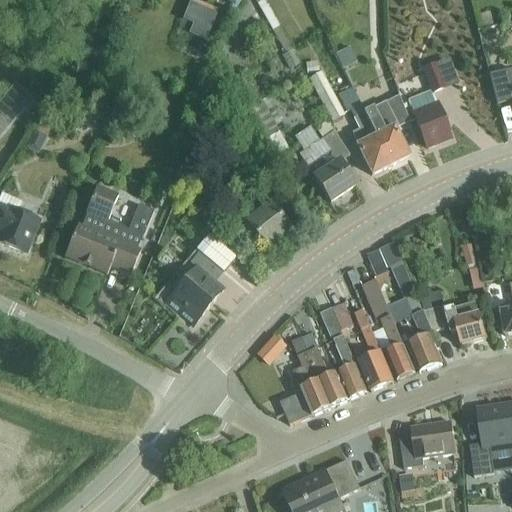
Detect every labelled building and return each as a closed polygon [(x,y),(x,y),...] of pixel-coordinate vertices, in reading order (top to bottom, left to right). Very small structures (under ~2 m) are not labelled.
[(195,0),(186,27),(212,36),(223,6),(204,0),(195,0)] [(244,0),(218,50),(226,62),(257,12),(251,0),(244,0)] [(254,0),(285,55),(293,51),(264,0),(254,0)] [(355,46),(341,49),(348,83),(362,81),(355,46)] [(424,74),(432,92),(433,96),(444,92),(436,70),(424,74)] [(511,71),(489,77),(496,108),(511,104),(511,71)] [(308,82),(332,125),(344,118),(321,75),(308,82)] [(361,108),(354,97),(351,91),(338,98),(347,115),(350,113),(360,132),(351,136),(372,179),(391,169),(364,116),(361,108)] [(433,96),(432,92),(408,101),(427,152),(451,143),(433,96)] [(387,105),(364,116),(391,169),(409,160),(395,132),(410,125),(399,99),(388,105),(387,105)] [(298,157),(314,181),(330,206),(355,190),(339,166),(350,159),(326,124),(315,131),(321,141),(319,143),(309,129),(293,139),(303,153),(298,157)] [(25,149),(38,156),(46,140),(33,133),(25,149)] [(243,133),(227,147),(220,138),(204,150),(210,158),(206,161),(215,173),(252,144),(243,133)] [(87,216),(88,216),(83,229),(78,228),(65,260),(108,277),(111,269),(131,278),(141,254),(137,252),(143,239),(144,240),(155,214),(140,207),(129,232),(109,223),(119,199),(98,190),(87,216)] [(0,246),(26,257),(39,223),(9,211),(9,212),(0,207),(0,246)] [(254,236),(266,251),(289,233),(270,209),(258,218),(250,207),(226,225),(242,245),(254,236)] [(211,232),(200,248),(230,270),(242,254),(211,232)] [(223,276),(199,255),(190,266),(196,271),(166,306),(193,328),(223,293),(215,285),(223,276)] [(416,298),(412,289),(402,264),(391,269),(406,303),(416,298)] [(476,267),(477,286),(487,286),(486,267),(476,267)] [(376,283),(362,289),(377,326),(381,324),(393,353),(385,356),(397,384),(415,376),(376,283)] [(511,286),(510,287),(510,289),(511,299),(511,312),(501,315),(505,339),(511,337),(511,286)] [(424,314),(433,335),(449,331),(451,338),(458,336),(461,349),(486,342),(479,317),(476,305),(445,314),(444,310),(440,298),(421,304),(424,314)] [(333,311),(342,334),(353,329),(344,307),(333,311)] [(339,375),(350,403),(368,396),(356,368),(342,334),(333,311),(320,317),(333,345),(335,343),(347,372),(339,375)] [(432,335),(433,335),(424,314),(413,319),(422,342),(408,348),(420,376),(442,368),(436,353),(440,352),(432,335)] [(356,318),(372,359),(359,365),(371,394),(393,385),(380,355),(363,315),(356,318)] [(339,375),(330,379),(318,351),(317,351),(311,336),(302,340),(299,333),(297,334),(319,384),(331,411),(350,403),(339,375)] [(331,411),(319,384),(297,334),(293,336),(296,343),(292,345),(302,370),(293,375),(301,392),(303,397),(292,402),(301,423),(312,419),(331,411)] [(470,448),(474,480),(494,478),(491,452),(511,449),(511,406),(477,411),(482,447),(470,448)] [(400,443),(404,472),(424,470),(423,462),(456,457),(452,425),(411,431),(412,441),(400,443)] [(340,502),(360,493),(347,464),(314,480),(312,481),(311,483),(283,497),(290,511),(337,511),(343,510),(340,502)] [(411,478),(399,479),(401,496),(413,494),(411,478)]
